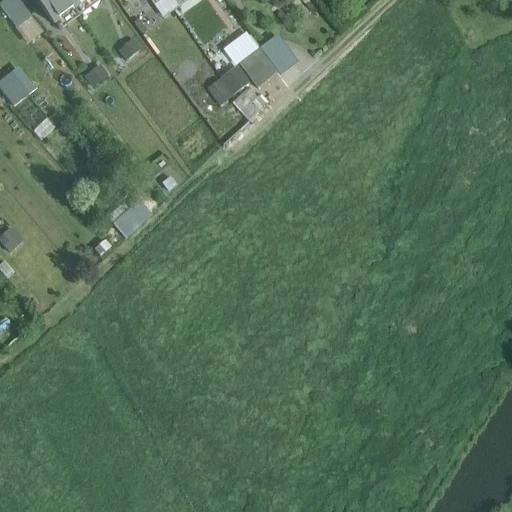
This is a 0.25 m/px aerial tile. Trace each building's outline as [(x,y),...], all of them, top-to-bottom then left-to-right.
[(28,13),(18,0),(6,0),(0,5),(16,26),(30,15),(28,13)] [(33,0),(52,26),(87,0),(33,0)] [(240,64),(243,67),(263,53),(251,36),(227,54),(236,67),(240,64)] [(263,53),(252,61),(256,66),(246,72),(258,88),(278,74),(263,53)] [(243,67),(246,72),(256,66),(252,61),(243,67)] [(293,84),(305,72),(294,61),(282,72),(293,84)] [(106,78),(100,69),(86,79),(93,88),(106,78)] [(238,70),(223,80),(234,95),(248,85),(238,70)] [(11,76),(0,84),(0,87),(12,104),(25,95),(11,76)] [(222,84),(211,91),(221,105),(231,98),(222,84)] [(226,127),(216,135),(224,144),(265,109),(250,90),(217,117),(226,127)]
